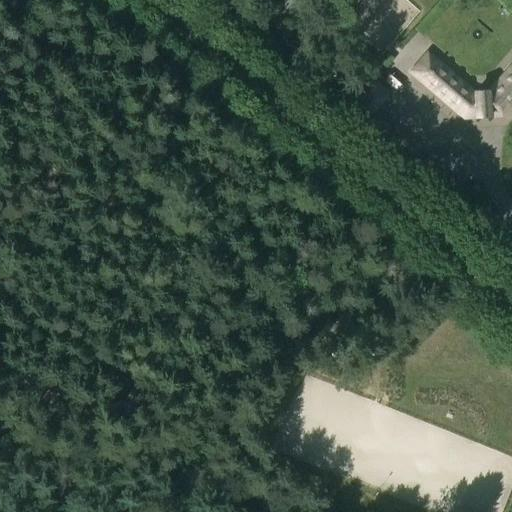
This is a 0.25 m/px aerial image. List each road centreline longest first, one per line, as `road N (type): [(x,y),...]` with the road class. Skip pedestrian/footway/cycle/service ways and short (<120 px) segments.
road 1 (track): [(0,342),(115,408),(457,260)]
road 2 (track): [(511,306),(155,0)]
